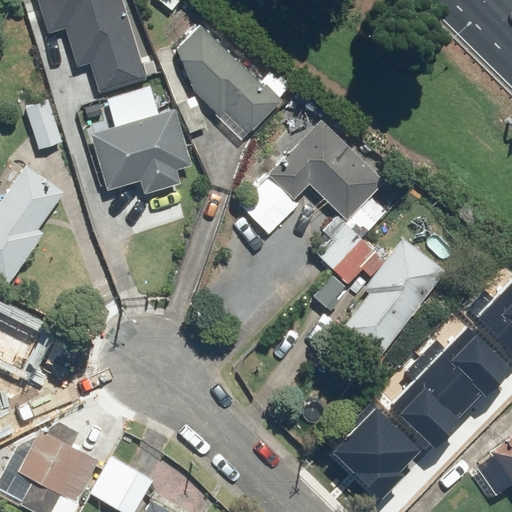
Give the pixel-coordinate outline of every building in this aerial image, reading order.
[(145,69),(124,0),(42,0),(50,28),(69,22),(80,61),(92,57),(100,82),(145,69)] [(282,94),(203,20),(178,47),(191,80),(223,110),(220,113),(244,135),(282,94)] [(177,103),(93,128),(109,183),(142,174),(146,188),(184,177),(179,163),(193,158),(177,103)] [(386,175),(323,113),(270,168),(296,193),(311,178),(348,214),(386,175)] [(28,159),(0,199),(0,270),(11,278),(47,226),(41,222),(66,185),(28,159)] [(263,229),(274,192),(255,187),(244,223),(263,229)] [(345,216),(316,246),(350,278),(379,247),(345,216)] [(381,351),(447,264),(404,231),(365,282),(371,286),(343,322),(381,351)] [(511,291),(483,317),(511,348),(511,291)] [(0,313),(0,361),(20,371),(39,333),(0,313)] [(468,330),(394,406),(436,446),(509,370),(468,330)] [(376,408),(334,452),(382,499),(404,476),(400,472),(420,451),(376,408)] [(45,423),(22,465),(36,472),(22,498),(47,511),(50,511),(64,488),(78,496),(101,454),(73,439),(81,426),(58,414),(51,426),(45,423)] [(511,433),(493,446),(511,474),(511,433)] [(113,451),(92,488),(133,511),(153,474),(113,451)] [(183,511),(152,495),(142,511),(183,511)]
